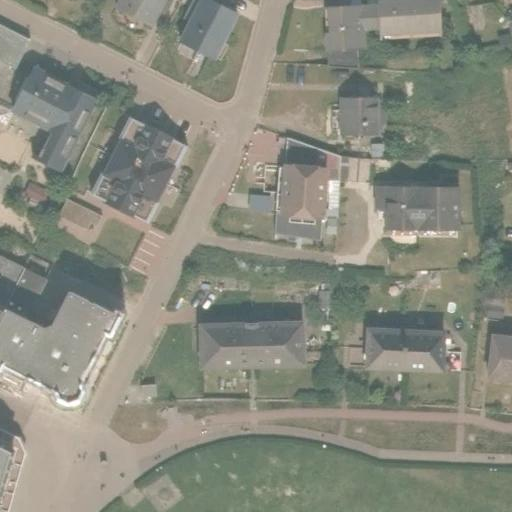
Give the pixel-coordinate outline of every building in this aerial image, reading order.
[(167,0),(118,0),(114,8),(153,28),(167,0)] [(211,0),(199,0),(178,43),(214,61),(238,13),(211,0)] [(376,0),(377,4),(362,5),(363,31),(378,31),(379,40),(440,37),(438,0),(376,0)] [(362,5),(324,7),(326,51),(356,50),(364,49),(363,31),(362,5)] [(0,63),(16,71),(33,38),(0,21),(0,63)] [(511,44),(511,39),(509,24),(495,26),(499,47),(511,44)] [(356,50),(326,51),(327,68),(358,69),(356,50)] [(71,178),(112,99),(80,83),(77,89),(28,64),(4,111),(13,116),(0,140),(0,162),(26,176),(34,159),(71,178)] [(378,97),(338,98),(340,137),(379,136),(378,97)] [(188,146),(133,118),(92,196),(147,224),(188,146)] [(285,165),(279,165),(273,234),(320,241),(323,207),(337,210),(340,156),(287,138),(285,165)] [(385,216),(385,231),(460,230),(460,185),(374,186),(374,216),(385,216)] [(252,194),(251,208),(272,209),(273,195),(252,194)] [(68,199),(59,216),(86,230),(90,223),(97,227),(102,217),(68,199)] [(0,256),(0,305),(5,308),(25,269),(0,256)] [(5,308),(0,317),(0,361),(47,386),(55,392),(58,398),(67,402),(75,400),(81,390),(80,382),(105,332),(110,334),(119,315),(68,290),(51,325),(44,327),(5,308)] [(198,324),(199,369),(251,369),(306,368),(306,323),(198,324)] [(366,328),(364,369),(444,372),(446,331),(366,328)] [(511,335),(493,333),(489,380),(511,382),(511,335)] [(155,384),(140,385),(141,397),(155,397),(155,384)] [(0,511),(12,511),(31,452),(24,434),(0,422),(0,511)]
